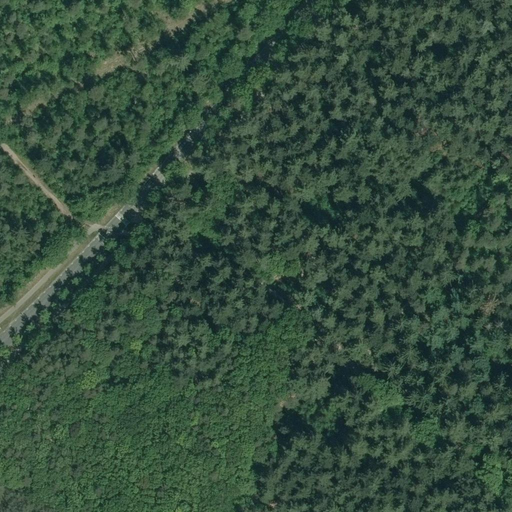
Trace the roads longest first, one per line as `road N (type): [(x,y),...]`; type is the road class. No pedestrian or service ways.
road 1 (secondary): [(0,344),(314,0)]
road 2 (track): [(165,237),(281,297),(353,369),(511,497)]
road 3 (track): [(241,511),(511,171)]
road 4 (track): [(0,128),(218,0)]
road 5 (track): [(415,511),(511,380)]
